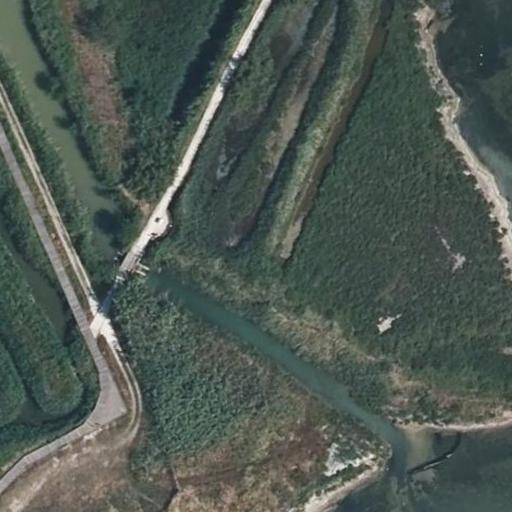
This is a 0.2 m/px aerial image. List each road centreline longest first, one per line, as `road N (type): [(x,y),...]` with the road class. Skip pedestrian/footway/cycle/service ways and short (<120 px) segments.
road 1 (track): [(129,442),(135,388),(0,82)]
road 2 (track): [(103,319),(269,0)]
